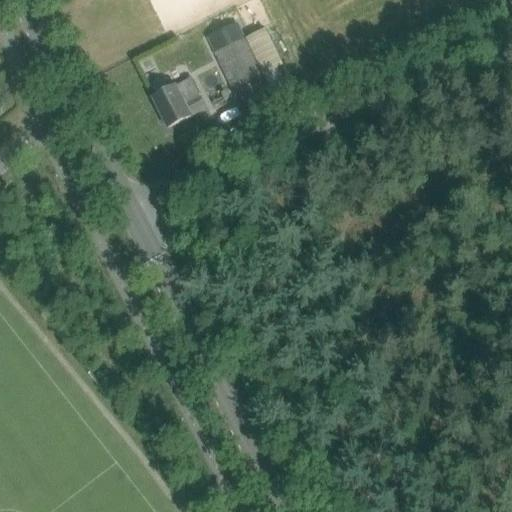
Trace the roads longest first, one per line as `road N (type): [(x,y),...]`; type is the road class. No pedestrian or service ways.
road 1 (unclassified): [(132,212),(511,37)]
road 2 (tertiary): [(283,511),(132,212)]
road 3 (tertiary): [(132,212),(76,105)]
